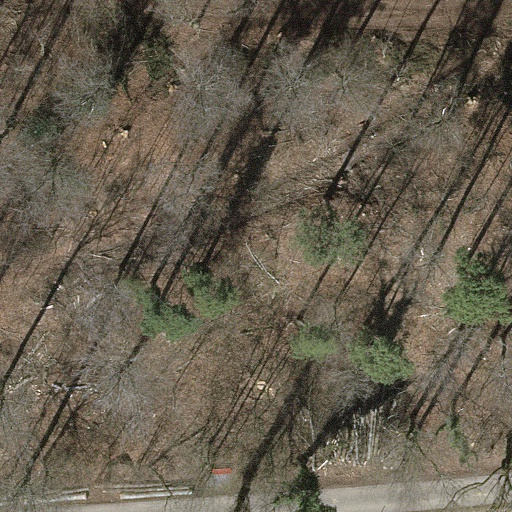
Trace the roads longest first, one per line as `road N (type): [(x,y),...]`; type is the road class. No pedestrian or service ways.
road 1 (track): [(511,475),(180,511)]
road 2 (track): [(484,0),(287,15),(166,0)]
